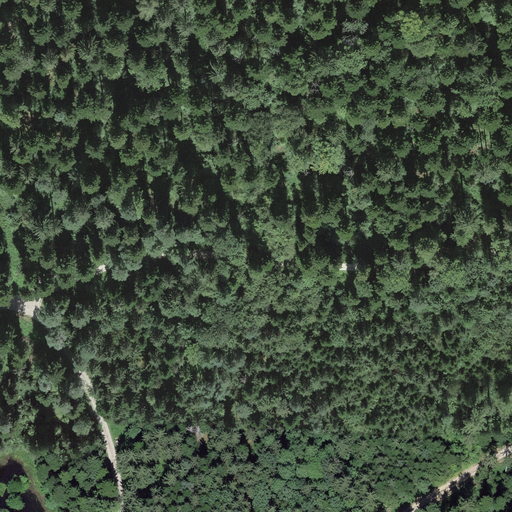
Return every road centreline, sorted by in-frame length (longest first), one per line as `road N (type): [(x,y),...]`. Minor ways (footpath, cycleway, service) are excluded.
road 1 (track): [(0,304),(137,259),(353,265),(511,254)]
road 2 (track): [(119,511),(112,457),(81,371),(24,298)]
